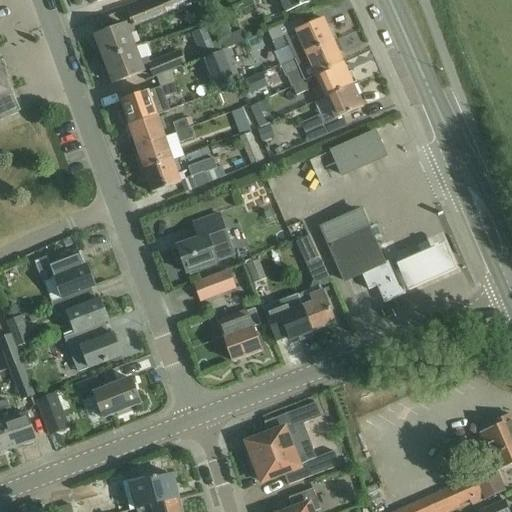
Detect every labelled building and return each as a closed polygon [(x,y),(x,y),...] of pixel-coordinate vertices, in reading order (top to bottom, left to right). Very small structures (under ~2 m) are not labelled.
[(133,27),(199,1),(200,1),(199,0),(157,0),(128,12),(133,27)] [(280,0),(286,13),(315,1),(314,0),(280,0)] [(277,52),(289,46),(295,58),(295,59),(333,42),(323,20),(306,28),(301,17),(268,32),(277,52)] [(133,49),(133,48),(124,26),(94,37),(103,61),(133,49)] [(301,71),(306,80),(314,76),(343,63),(333,42),(295,59),(300,71),(301,71)] [(133,49),(103,61),(112,84),(150,69),(148,64),(149,63),(147,57),(150,55),(145,43),(133,48),(133,49)] [(223,51),(206,58),(200,60),(213,92),(237,83),(223,51)] [(179,52),(148,64),(152,77),(183,65),(179,52)] [(314,76),(315,77),(324,98),(352,85),(343,64),(343,63),(314,76)] [(300,71),(288,77),(292,86),(306,80),(301,71),(300,71)] [(0,121),(18,114),(0,73),(0,121)] [(262,74),(244,82),(249,94),(268,86),(262,74)] [(310,90),(306,81),(306,80),(292,86),(297,95),(310,90)] [(162,88),(161,89),(165,98),(166,98),(178,94),(175,84),(162,88)] [(352,85),(324,98),(325,99),(334,120),(343,116),(362,107),(353,86),(352,85)] [(120,103),(123,113),(120,115),(124,127),(128,125),(128,126),(157,115),(158,116),(171,112),(170,110),(166,98),(165,98),(161,89),(162,88),(161,88),(149,92),(120,103)] [(157,115),(128,126),(136,148),(165,137),(158,116),(157,115)] [(301,123),(310,142),(329,134),(321,115),(301,123)] [(177,132),(190,128),(187,118),(173,123),(177,132)] [(274,132),(290,128),(287,118),(272,122),(274,132)] [(190,128),(177,132),(180,143),(193,138),(190,128)] [(375,132),(332,151),(342,175),(386,156),(375,132)] [(165,137),(136,148),(144,170),(173,160),(165,137)] [(205,173),(210,171),(217,168),(214,158),(188,166),(192,176),(204,172),(205,173)] [(173,160),(144,170),(152,193),(181,183),(173,160)] [(308,161),(299,165),(309,189),(318,185),(308,161)] [(369,290),(377,286),(385,303),(405,294),(390,260),(383,263),(359,210),(321,227),(345,281),(362,273),(369,290)] [(233,255),(219,215),(192,224),(193,226),(195,226),(199,239),(177,247),(178,250),(174,251),(178,264),(183,262),(187,273),(217,262),(216,261),(233,255)] [(309,236),(296,242),(307,267),(320,261),(309,236)] [(295,242),(278,249),(292,282),(309,275),(295,242)] [(446,247),(397,268),(409,297),(459,275),(446,247)] [(94,287),(85,265),(82,267),(77,254),(81,252),(80,251),(48,264),(46,258),(34,262),(42,283),(53,279),(61,299),(86,290),(94,287)] [(267,279),(259,260),(246,264),(254,283),(267,279)] [(228,271),(195,284),(201,301),(235,289),(228,271)] [(313,331),(335,322),(321,286),(298,295),(303,307),(313,331)] [(61,299),(52,302),(58,317),(67,313),(75,333),(75,334),(100,324),(108,321),(100,300),(91,303),(86,290),(61,299)] [(313,331),(303,307),(292,311),(287,300),(277,304),(282,315),(281,316),(290,340),(313,331)] [(262,352),(253,327),(247,312),(220,321),(226,337),(224,338),(233,362),(262,352)] [(7,322),(19,355),(39,347),(37,341),(33,343),(22,316),(7,322)] [(75,334),(75,333),(64,337),(78,372),(122,355),(113,334),(105,337),(100,324),(75,334)] [(23,364),(19,355),(12,335),(0,339),(0,341),(11,369),(23,364)] [(34,393),(23,364),(11,369),(22,398),(34,393)] [(130,412),(129,409),(140,404),(130,378),(93,393),(103,419),(117,413),(118,417),(130,412)] [(55,393),(36,400),(50,435),(69,428),(55,393)] [(321,418),(315,403),(264,423),(269,435),(247,443),(248,446),(245,447),(251,464),(310,442),(303,425),(321,418)] [(11,449),(36,441),(27,413),(13,417),(10,408),(0,411),(0,413),(3,421),(11,449)] [(0,452),(11,449),(3,421),(0,413),(0,452)] [(498,470),(511,463),(511,418),(510,415),(478,429),(497,470),(498,470)] [(284,475),(289,486),(340,466),(335,452),(316,459),(310,442),(251,464),(258,481),(261,480),(262,483),(284,475)] [(473,503),(506,488),(498,470),(497,470),(475,480),(474,476),(394,511),(442,511),(461,504),(459,501),(470,496),(473,503)] [(136,510),(178,499),(172,477),(146,484),(144,478),(129,482),(131,492),(136,510)] [(315,511),(321,510),(313,489),(289,499),(293,510),(288,511),(315,511)] [(181,511),(178,499),(136,510),(136,511),(181,511)] [(509,511),(505,502),(481,511),(509,511)] [(73,511),(71,503),(47,511),(46,511),(73,511)]
